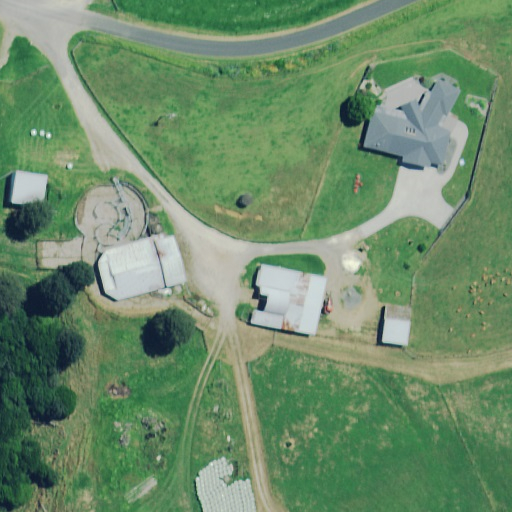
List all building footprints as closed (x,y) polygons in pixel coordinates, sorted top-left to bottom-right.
[(397,162),(426,169),(427,163),(438,166),(446,128),(439,127),(459,87),(436,76),(419,111),(413,100),(395,109),(368,103),(358,147),(398,156),(397,162)] [(42,177),(11,173),(9,186),(0,185),(0,205),(3,206),(38,211),(42,177)] [(158,223),(157,213),(146,214),(147,225),(158,223)] [(169,236),(160,238),(159,236),(103,251),(94,262),(103,293),(115,300),(181,282),(169,236)] [(323,279),(259,266),(248,323),(312,336),(323,279)] [(406,322),(382,320),(379,343),(404,345),(406,322)]
